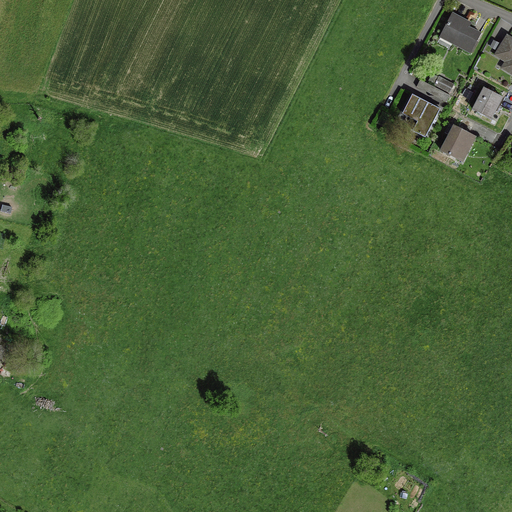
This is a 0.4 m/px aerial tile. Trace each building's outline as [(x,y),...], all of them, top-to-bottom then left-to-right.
[(479,35),(479,34),(463,25),(465,21),(451,14),(441,34),(453,41),(451,44),(469,53),(479,35)] [(511,67),(509,73),(511,74),(511,40),(506,37),(495,55),(511,65),(511,67)] [(452,85),(438,78),(434,85),(448,92),(452,85)] [(417,88),(445,103),(449,96),(420,81),(417,88)] [(490,119),(494,111),(497,113),(500,107),(497,105),(501,98),(483,88),(472,110),(490,119)] [(424,138),(438,111),(432,107),(432,106),(411,95),(401,114),(416,122),(411,131),(424,138)] [(474,137),(456,128),(448,124),(443,133),(448,135),(440,151),(461,162),(474,137)]
